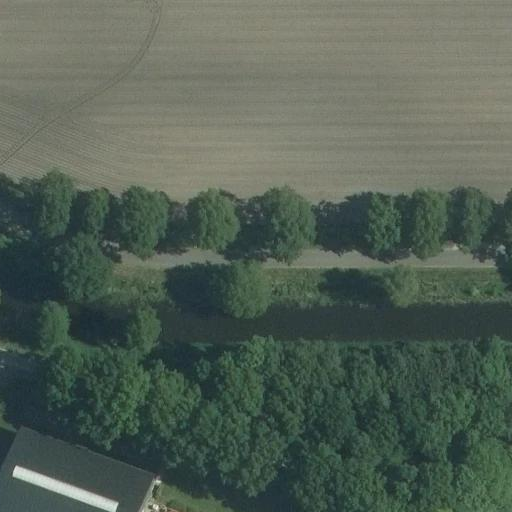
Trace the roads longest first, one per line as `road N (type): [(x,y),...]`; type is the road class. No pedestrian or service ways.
road 1 (unclassified): [(511,258),(142,259),(0,213)]
road 2 (unclassified): [(378,511),(333,482),(0,355)]
